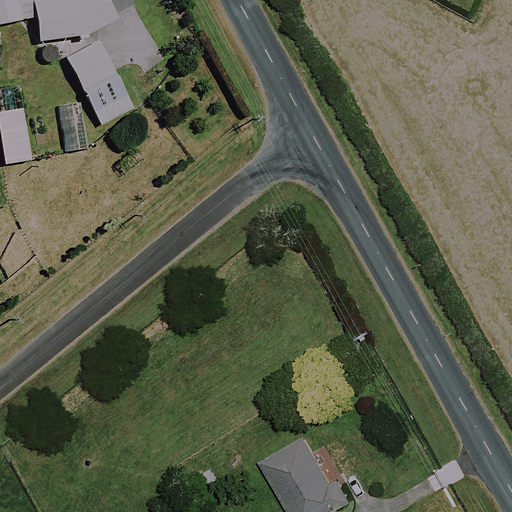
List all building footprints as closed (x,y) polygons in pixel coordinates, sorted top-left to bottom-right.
[(0,0),(0,26),(22,22),(17,0),(0,0)] [(73,0),(32,6),(38,42),(77,40),(82,38),(114,22),(103,0),(73,0)] [(131,110),(97,43),(65,60),(100,127),(131,110)] [(29,162),(18,89),(0,91),(0,145),(3,166),(29,162)] [(79,103),(57,108),(67,154),(89,149),(79,103)] [(339,482),(313,436),(264,464),(292,511),(335,511),(351,503),(339,482)]
